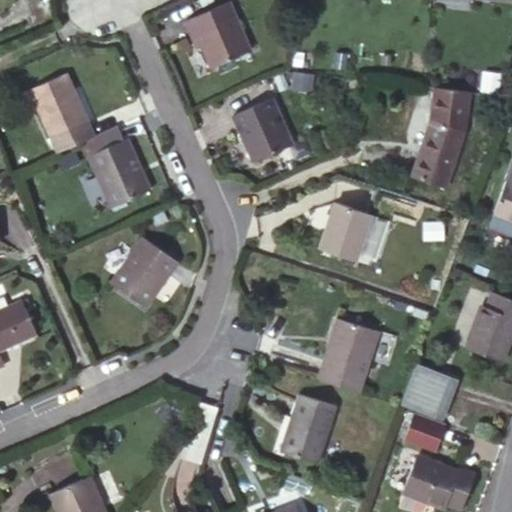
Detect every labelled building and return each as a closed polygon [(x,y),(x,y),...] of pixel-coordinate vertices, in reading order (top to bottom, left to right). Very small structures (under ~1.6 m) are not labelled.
[(188,21),(195,38),(200,35),(205,47),(215,69),(252,52),(230,2),(188,21)] [(200,35),(195,38),(200,49),(205,47),(200,35)] [(68,72),(32,87),(54,137),(90,120),(68,72)] [(433,87),(430,122),(464,133),(469,92),(433,87)] [(272,98),(233,115),(253,160),(292,143),(272,98)] [(464,133),(430,122),(412,177),(445,188),(464,133)] [(123,123),(90,137),(96,150),(130,136),(123,123)] [(130,136),(96,150),(94,151),(117,204),(155,187),(133,135),(130,136)] [(511,179),(509,178),(492,222),(511,229),(511,179)] [(336,202),(320,248),(357,260),(372,214),(336,202)] [(181,259),(146,235),(115,280),(150,304),(181,259)] [(511,298),(493,291),(488,307),(481,305),(466,348),(501,361),(511,332),(511,298)] [(0,300),(0,311),(8,308),(4,299),(0,300)] [(8,308),(0,311),(0,368),(6,366),(0,352),(39,335),(24,301),(8,308)] [(349,321),(329,381),(369,394),(388,335),(349,321)] [(437,414),(451,376),(418,364),(404,401),(437,414)] [(459,379),(451,376),(437,414),(445,417),(459,379)] [(298,393),(286,427),(292,429),(285,453),(317,463),(335,406),(298,393)] [(198,400),(180,456),(200,462),(217,406),(198,400)] [(414,413),(405,439),(435,450),(445,424),(414,413)] [(292,429),(286,427),(278,451),(285,453),(292,429)] [(458,471),(416,455),(403,491),(404,492),(428,501),(444,507),(446,502),(463,508),(477,472),(460,465),(458,471)] [(52,492),(60,511),(107,511),(90,475),(52,492)] [(428,501),(404,492),(399,506),(414,511),(421,511),(424,511),(428,501)] [(298,511),(295,503),(271,511),(298,511)]
